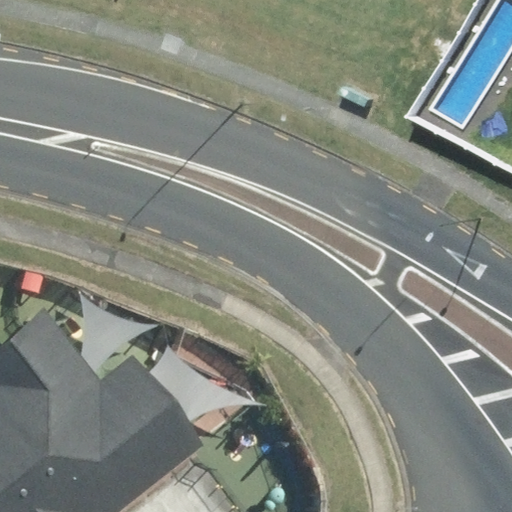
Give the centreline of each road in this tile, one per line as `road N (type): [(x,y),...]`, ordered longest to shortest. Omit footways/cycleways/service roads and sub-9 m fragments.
road 1 (secondary): [(511,482),(379,333),(284,255),(219,221),(0,135)]
road 2 (secondary): [(0,113),(133,122),(266,159),(340,189),(511,290)]
